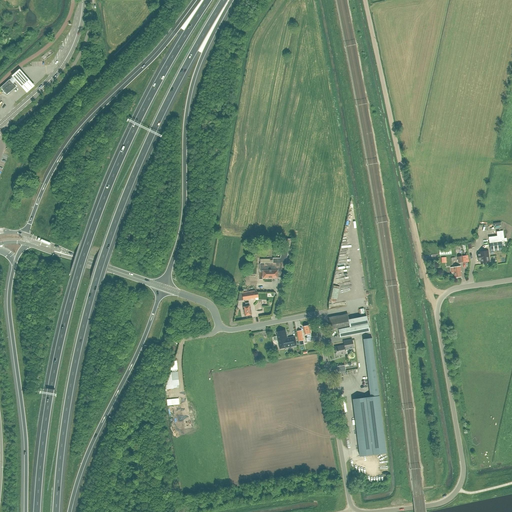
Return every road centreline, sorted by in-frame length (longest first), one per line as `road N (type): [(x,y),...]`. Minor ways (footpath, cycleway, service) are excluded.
road 1 (motorway): [(207,0),(147,100),(87,243),(45,418),(36,511)]
road 2 (motorway): [(55,511),(72,373),(105,249),(166,103),(223,0)]
road 3 (track): [(440,298),(425,278),(364,0)]
road 4 (tertiary): [(360,511),(348,498),(318,317),(233,330),(219,325)]
road 5 (motorway): [(162,287),(183,218),(191,84),(230,0)]
road 6 (motorway): [(201,0),(69,142),(25,234)]
road 7 (tertiary): [(458,488),(462,465),(438,302),(451,289),(511,279)]
road 8 (motorway): [(14,263),(8,301),(25,435),(25,511)]
road 9 (motorway): [(69,511),(83,461),(162,287)]
road 10 (secondary): [(82,0),(68,55),(0,125)]
road 11 (unknown): [(314,314),(355,310),(349,223)]
